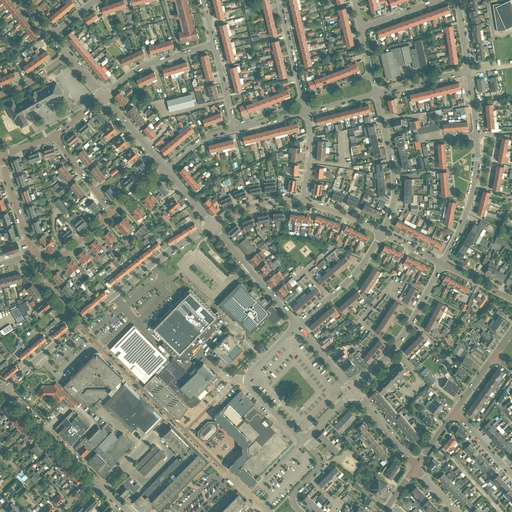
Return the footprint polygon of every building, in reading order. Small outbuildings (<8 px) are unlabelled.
[(70,9),(75,4),(71,0),(70,0),(66,4),(70,9)] [(188,4),(187,4),(186,1),(188,1),(187,0),(176,0),(180,13),(175,15),(176,17),(179,16),(179,18),(181,17),(184,31),(189,30),(189,32),(179,35),(181,42),(185,41),(188,40),(188,41),(199,38),(198,34),(197,35),(196,31),(197,31),(196,28),(194,28),(193,24),(192,25),(191,22),(193,22),(193,21),(191,22),(191,19),(192,18),(191,15),(192,14),(191,14),(190,11),(191,11),(190,11),(189,7),(188,7),(187,5),(188,4)] [(502,3),(493,5),(497,32),(506,30),(506,29),(511,26),(511,3),(510,0),(502,4),(502,3)] [(12,4),(7,8),(11,12),(12,13),(16,9),(12,4)] [(66,4),(60,9),(64,13),(70,9),(66,4)] [(442,8),(444,14),(450,12),(448,6),(442,8)] [(442,8),(436,10),(438,17),(444,14),(442,8)] [(20,14),(16,9),(12,13),(13,14),(16,18),(20,14)] [(60,9),(55,13),(59,18),(64,13),(60,9)] [(438,17),(436,10),(430,12),(432,19),(438,17)] [(94,12),(90,15),(94,21),(99,17),(94,12)] [(430,12),(424,14),(426,21),(432,19),(430,12)] [(59,18),(55,13),(50,18),(54,22),(59,18)] [(19,22),(20,23),(25,20),(20,14),(16,18),(19,22)] [(426,21),(424,14),(418,16),(420,23),(426,21)] [(90,15),(85,18),(89,24),(94,21),(90,15)] [(418,16),(412,18),(415,25),(420,23),(418,16)] [(415,25),(412,18),(406,20),(409,27),(415,25)] [(29,25),(25,20),(20,23),(21,25),(25,29),(29,25)] [(409,27),(406,20),(400,22),(403,29),(409,27)] [(400,22),(395,25),(397,31),(403,29),(400,22)] [(228,30),(226,24),(219,26),(221,32),(228,30)] [(29,25),(25,29),(28,33),(29,34),(33,30),(29,25)] [(397,31),(395,25),(389,27),(391,33),(397,31)] [(389,27),(383,29),(385,35),(391,33),(389,27)] [(385,35),(383,29),(377,31),(379,38),(385,35)] [(33,30),(29,34),(30,35),(34,39),(38,36),(33,30)] [(70,41),(75,36),(71,32),(66,36),(70,41)] [(75,36),(70,41),(74,45),(79,41),(75,36)] [(386,79),(394,77),(401,75),(400,75),(398,65),(402,64),(403,65),(403,64),(412,62),(414,68),(420,66),(420,68),(427,66),(421,39),(414,41),(415,48),(409,49),(408,45),(390,49),(391,51),(380,53),(380,54),(381,54),(387,78),(386,78),(386,79)] [(83,45),(79,41),(74,45),(77,50),(83,45)] [(157,52),(155,45),(149,47),(148,44),(145,45),(147,50),(150,49),(151,54),(157,52)] [(87,50),(83,45),(77,50),(81,54),(87,50)] [(310,46),(301,48),(302,54),(309,52),(308,48),(311,48),(310,46)] [(137,52),(140,59),(146,56),(142,49),(137,52)] [(90,54),(87,50),(81,54),(85,59),(90,54)] [(45,51),(41,54),(39,55),(43,60),(49,56),(45,51)] [(137,52),(132,54),(135,61),(140,59),(137,52)] [(480,63),(488,61),(487,59),(486,58),(485,58),(485,52),(477,53),(478,59),(479,59),(480,63)] [(90,54),(85,59),(89,63),(94,59),(90,54)] [(132,54),(126,57),(129,64),(135,61),(132,54)] [(38,56),(34,59),(38,64),(43,60),(39,55),(38,56)] [(235,61),(234,55),(227,56),(228,63),(235,61)] [(129,64),(126,57),(121,60),(124,66),(129,64)] [(311,59),(304,60),(305,67),(312,65),(312,62),(314,61),(314,60),(313,58),(311,59)] [(38,64),(34,59),(30,62),(28,63),(32,68),(38,64)] [(98,63),(94,59),(89,63),(92,68),(98,63)] [(186,62),(180,64),(183,71),(183,73),(189,71),(189,69),(186,62)] [(32,68),(28,63),(27,64),(23,67),(26,72),(32,68)] [(98,63),(92,68),(96,72),(102,68),(98,63)] [(356,63),(350,66),(353,73),(359,71),(356,63)] [(180,64),(174,65),(177,72),(177,75),(183,73),(183,71),(180,64)] [(174,65),(169,67),(171,74),(172,77),(173,77),(173,78),(178,76),(177,75),(177,72),(174,65)] [(350,67),(344,69),(347,76),(352,73),(353,73),(350,66),(349,66),(350,67)] [(169,67),(162,69),(165,76),(171,74),(169,67)] [(102,68),(96,72),(100,77),(105,72),(102,68)] [(334,70),(333,70),(331,71),(332,73),(335,80),(341,78),(338,71),(337,69),(334,70)] [(347,76),(344,69),(338,71),(341,78),(347,76)] [(109,77),(105,72),(100,77),(104,81),(109,77)] [(154,72),(148,75),(151,81),(157,78),(154,72)] [(13,73),(8,75),(7,75),(9,81),(16,78),(13,73)] [(332,73),(326,75),(329,82),(335,80),(332,73)] [(5,76),(0,78),(3,84),(9,81),(7,75),(5,76)] [(148,75),(143,77),(146,84),(151,81),(148,75)] [(326,75),(320,78),(323,84),(329,82),(326,75)] [(146,84),(143,77),(137,80),(140,86),(146,84)] [(323,84),(320,78),(315,80),(314,79),(316,86),(317,86),(317,87),(323,84)] [(316,86),(314,79),(308,81),(310,89),(316,86)] [(18,102),(19,103),(15,105),(13,102),(5,106),(6,107),(9,113),(13,120),(16,125),(19,124),(21,128),(28,124),(22,114),(36,107),(41,105),(41,104),(54,97),(55,98),(62,94),(56,83),(49,87),(48,85),(35,92),(34,91),(28,95),(29,96),(18,102)] [(459,83),(452,84),(454,91),(456,90),(457,93),(461,92),(459,83)] [(210,92),(216,91),(215,84),(208,86),(210,92)] [(281,91),(282,92),(284,98),(290,96),(287,89),(281,91)] [(218,97),(216,91),(210,92),(211,99),(218,97)] [(119,101),(124,97),(120,92),(115,96),(119,101)] [(284,98),(282,92),(276,94),(278,101),(284,99),(284,98)] [(278,101),(276,94),(270,96),(272,103),(278,101)] [(167,101),(170,111),(194,105),(192,95),(167,101)] [(270,96),(264,99),(266,105),(272,103),(270,96)] [(71,109),(64,97),(61,98),(68,110),(71,109)] [(124,97),(119,101),(123,106),(128,102),(124,97)] [(266,105),(264,99),(258,101),(260,107),(266,105)] [(258,101),(252,103),(254,110),(260,107),(258,101)] [(252,103),(246,105),(248,112),(249,112),(254,110),(252,103)] [(248,112),(246,105),(246,104),(239,107),(242,114),(248,112)] [(369,105),(362,107),(364,114),(370,112),(369,105)] [(132,116),(138,111),(133,106),(128,111),(132,116)] [(364,114),(362,107),(356,109),(357,115),(364,114)] [(357,115),(356,109),(349,110),(351,117),(357,115)] [(349,110),(342,112),(344,119),(351,117),(349,110)] [(98,120),(104,115),(100,111),(94,116),(92,117),(94,120),(97,118),(98,120)] [(142,116),(138,111),(132,116),(136,121),(142,116)] [(428,112),(430,123),(436,122),(434,111),(428,112)] [(148,118),(150,121),(157,115),(155,112),(148,118)] [(344,119),(342,112),(336,114),(338,120),(344,119)] [(221,113),(215,115),(217,122),(223,119),(221,113)] [(338,120),(336,114),(329,115),(331,122),(338,120)] [(104,115),(98,120),(100,121),(98,123),(100,125),(101,125),(107,120),(104,115)] [(217,122),(215,115),(209,117),(211,124),(217,122)] [(331,122),(329,115),(323,117),(324,123),(331,122)] [(146,121),(142,116),(136,121),(141,126),(146,121)] [(211,124),(209,117),(203,119),(205,126),(211,124)] [(324,123),(323,117),(316,119),(318,125),(324,123)] [(403,119),(393,122),(394,128),(405,126),(403,119)] [(410,122),(411,124),(411,127),(409,127),(409,130),(421,127),(419,120),(410,122)] [(86,123),(82,126),(90,135),(92,134),(89,130),(91,129),(86,123)] [(107,135),(114,128),(111,125),(109,127),(109,126),(104,129),(105,130),(104,131),(107,135)] [(147,134),(152,130),(148,125),(143,129),(147,134)] [(185,129),(189,135),(194,131),(189,125),(185,129)] [(366,135),(376,133),(374,125),(366,127),(367,131),(366,132),(366,135)] [(90,135),(82,126),(78,130),(83,135),(85,134),(88,137),(90,135)] [(359,130),(358,126),(349,129),(349,136),(354,135),(354,131),(359,130)] [(117,131),(114,128),(107,135),(110,138),(111,137),(111,138),(116,134),(115,133),(117,131)] [(189,135),(185,129),(180,133),(184,139),(189,135)] [(156,135),(152,130),(147,134),(152,139),(156,135)] [(398,146),(404,144),(408,143),(408,140),(404,141),(403,137),(407,136),(406,132),(399,134),(400,137),(396,138),(398,146)] [(75,133),(70,137),(76,143),(78,142),(77,141),(79,139),(75,133)] [(180,133),(175,137),(180,143),(184,139),(180,133)] [(366,135),(365,135),(366,138),(370,137),(371,142),(378,141),(376,133),(366,135)] [(180,143),(175,137),(173,135),(172,136),(171,137),(173,139),(170,141),(175,147),(180,143)] [(76,143),(70,137),(66,140),(71,146),(73,144),(74,145),(76,143)] [(118,147),(125,141),(122,137),(120,139),(119,139),(115,142),(116,143),(115,144),(118,147)] [(125,141),(118,147),(120,151),(121,150),(122,150),(126,147),(126,146),(128,144),(125,141)] [(167,144),(165,145),(170,151),(175,147),(170,141),(167,144)] [(378,141),(371,142),(367,143),(368,146),(369,150),(370,150),(379,148),(378,141)] [(216,150),(215,144),(209,145),(209,149),(206,150),(208,156),(211,155),(210,152),(216,150)] [(405,149),(404,144),(398,146),(400,153),(406,152),(410,151),(409,148),(405,149)] [(165,145),(164,146),(161,150),(165,155),(170,151),(165,145)] [(360,145),(356,146),(351,147),(352,154),(361,152),(360,145)] [(86,153),(80,158),(83,162),(89,157),(88,156),(92,152),(94,151),(93,148),(90,150),(88,153),(86,154),(86,153)] [(379,148),(373,150),(370,150),(370,153),(373,152),(374,157),(381,156),(379,148)] [(53,164),(48,149),(43,150),(46,158),(48,157),(49,158),(50,161),(51,165),(53,164)] [(86,154),(88,153),(86,151),(85,152),(83,149),(77,154),(80,158),(86,153),(86,154)] [(128,160),(136,153),(133,150),(131,152),(130,151),(126,155),(125,156),(128,160)] [(408,159),(406,152),(400,153),(401,161),(408,159)] [(136,153),(128,160),(131,163),(132,162),(133,163),(137,159),(136,159),(139,157),(136,153)] [(90,158),(89,157),(83,162),(87,166),(92,161),(91,160),(92,159),(91,157),(90,158)] [(13,166),(19,164),(18,162),(22,161),(21,158),(11,161),(13,166)] [(409,167),(408,159),(401,161),(403,169),(409,167)] [(142,170),(147,166),(143,162),(137,167),(139,168),(140,168),(142,170)] [(377,172),(384,171),(383,163),(374,164),(374,166),(373,166),(373,172),(377,172)] [(93,174),(99,170),(102,168),(98,164),(96,166),(90,170),(93,174)] [(59,175),(66,169),(63,165),(57,170),(59,172),(58,173),(59,175)] [(147,166),(142,170),(144,172),(141,174),(143,176),(150,170),(147,166)] [(99,170),(93,174),(96,178),(106,171),(108,169),(106,167),(104,168),(100,171),(99,170)] [(183,176),(188,172),(184,167),(179,171),(183,176)] [(113,176),(119,171),(117,168),(110,173),(112,176),(113,176)] [(66,169),(59,175),(61,177),(62,176),(64,178),(70,173),(66,169)] [(106,171),(96,178),(99,182),(105,178),(104,176),(108,173),(106,171)] [(192,177),(188,172),(183,176),(187,181),(192,177)] [(18,182),(24,180),(23,177),(27,176),(26,173),(16,177),(18,182)] [(70,173),(64,178),(62,179),(63,182),(65,180),(67,182),(73,177),(70,173)] [(129,178),(127,180),(132,186),(136,182),(130,176),(128,178),(129,178)] [(196,182),(192,177),(187,181),(191,186),(196,182)] [(132,186),(127,180),(125,181),(123,179),(121,181),(128,189),(132,186)] [(73,190),(79,185),(76,181),(70,186),(71,188),(70,188),(72,190),(73,190)] [(196,182),(191,186),(195,190),(200,187),(196,182)] [(160,192),(165,188),(162,184),(156,189),(157,191),(158,190),(160,192)] [(82,189),(79,185),(73,190),(74,192),(73,193),(75,195),(82,189)] [(108,196),(114,191),(112,189),(113,188),(111,186),(104,192),(108,196)] [(404,187),(404,194),(411,195),(413,195),(414,187),(411,186),(411,187),(404,187)] [(165,188),(160,192),(163,195),(162,195),(163,197),(169,192),(165,188)] [(243,188),(239,190),(242,198),(247,196),(243,188)] [(82,189),(75,195),(77,197),(77,196),(79,198),(85,193),(82,189)] [(242,198),(239,190),(233,192),(237,200),(242,198)] [(337,200),(340,192),(334,190),(331,199),(337,200)] [(114,191),(108,196),(111,200),(118,195),(116,193),(115,193),(114,191)] [(345,193),(340,192),(337,200),(342,202),(345,193)] [(229,193),(224,196),(228,204),(233,202),(230,195),(230,196),(229,193)] [(149,195),(146,197),(152,205),(155,202),(154,201),(155,201),(152,196),(151,197),(149,195)] [(350,205),(354,197),(349,195),(345,203),(350,205)] [(228,204),(224,196),(219,198),(220,200),(223,207),(228,204)] [(152,205),(146,197),(142,200),(144,203),(147,207),(148,207),(149,208),(152,205)] [(354,197),(350,205),(356,207),(359,199),(354,197)] [(69,210),(60,200),(59,198),(55,202),(64,214),(69,210)] [(207,210),(213,205),(213,204),(217,201),(215,198),(212,200),(210,198),(204,203),(208,208),(206,209),(207,210)] [(170,209),(178,202),(175,199),(172,201),(172,200),(168,204),(167,205),(170,209)] [(159,205),(155,209),(157,211),(159,209),(163,206),(158,201),(158,200),(156,202),(159,205)] [(92,210),(97,205),(94,201),(87,207),(89,209),(90,208),(92,210)] [(178,202),(170,209),(173,212),(174,211),(175,212),(179,208),(178,208),(181,206),(178,202)] [(366,202),(363,208),(362,210),(367,213),(370,207),(371,204),(366,202)] [(101,209),(97,205),(92,210),(93,212),(93,213),(94,215),(101,209)] [(213,205),(207,210),(212,215),(220,209),(217,206),(216,207),(213,205)] [(135,209),(141,217),(144,214),(143,213),(144,212),(141,208),(140,209),(138,206),(135,209)] [(370,207),(367,213),(373,216),(376,209),(370,207)] [(34,211),(28,213),(30,218),(37,215),(39,215),(38,212),(40,211),(39,209),(34,211)] [(141,217),(135,209),(131,212),(133,214),(133,215),(136,219),(137,219),(138,220),(141,217)] [(376,209),(373,216),(378,218),(381,212),(376,209)] [(321,224),(323,217),(316,215),(314,222),(321,224)] [(131,225),(127,221),(129,219),(126,216),(124,218),(120,222),(130,233),(133,231),(131,229),(132,228),(130,226),(131,225)] [(80,219),(78,221),(83,227),(87,223),(81,217),(80,218),(80,219)] [(329,219),(323,217),(321,224),(327,226),(329,219)] [(329,219),(327,226),(333,228),(335,221),(329,219)] [(250,229),(247,220),(242,222),(245,229),(247,228),(248,232),(251,231),(251,228),(250,229)] [(400,229),(403,223),(398,220),(395,226),(400,229)] [(83,227),(78,221),(76,223),(75,222),(73,224),(79,230),(83,227)] [(335,221),(333,228),(339,230),(341,223),(335,221)] [(130,233),(120,222),(116,225),(114,227),(116,230),(119,227),(125,234),(126,233),(128,235),(130,233)] [(188,228),(191,232),(197,228),(194,223),(191,225),(190,224),(188,225),(189,227),(188,228)] [(403,223),(400,229),(406,232),(409,226),(403,223)] [(480,235),(483,229),(485,226),(480,223),(478,225),(475,223),(471,230),(480,235)] [(140,228),(144,233),(145,234),(149,231),(143,225),(140,228)] [(236,225),(232,228),(237,234),(241,230),(236,225)] [(349,234),(352,228),(346,225),(343,232),(349,234)] [(66,232),(71,237),(75,234),(70,228),(68,226),(66,228),(68,231),(66,232)] [(415,229),(409,226),(406,232),(412,235),(415,229)] [(4,235),(13,232),(11,227),(5,229),(6,232),(3,233),(4,235)] [(191,232),(188,228),(186,229),(185,227),(183,229),(184,230),(181,232),(184,236),(191,232)] [(144,233),(140,228),(134,233),(138,238),(144,233)] [(237,234),(232,228),(228,232),(233,238),(235,236),(239,241),(242,239),(240,237),(237,234)] [(352,228),(349,234),(355,237),(358,231),(352,228)] [(420,231),(415,229),(412,235),(417,237),(420,231)] [(473,240),(476,242),(480,235),(471,230),(467,236),(473,240)] [(71,237),(66,232),(65,234),(62,231),(60,233),(62,235),(67,241),(71,237)] [(106,234),(112,241),(116,238),(112,233),(111,233),(109,231),(106,234)] [(358,231),(355,237),(361,240),(364,234),(358,231)] [(426,234),(420,231),(417,237),(423,240),(426,234)] [(176,235),(174,236),(177,241),(184,236),(181,232),(178,234),(177,233),(175,234),(176,235)] [(43,244),(46,241),(44,239),(47,237),(45,234),(38,239),(42,245),(43,244)] [(112,241),(106,234),(102,237),(104,239),(108,245),(112,241)] [(369,236),(364,234),(361,240),(366,243),(369,236)] [(431,237),(426,234),(423,240),(428,243),(431,237)] [(177,241),(174,236),(173,237),(172,236),(170,237),(171,238),(167,241),(170,245),(177,241)] [(467,236),(463,243),(469,246),(473,240),(467,236)] [(498,236),(495,242),(493,248),(498,253),(505,246),(507,243),(498,236)] [(51,237),(46,241),(43,244),(46,249),(50,246),(55,242),(51,237)] [(243,249),(251,243),(246,237),(238,244),(243,249)] [(431,237),(428,243),(434,246),(437,240),(431,237)] [(96,239),(92,242),(99,250),(103,247),(98,241),(98,242),(96,239)] [(437,240),(434,246),(440,249),(443,243),(437,240)] [(0,255),(1,255),(1,257),(19,251),(16,243),(7,246),(6,242),(2,244),(0,244),(0,255)] [(99,250),(92,242),(89,245),(91,248),(90,248),(95,253),(99,250)] [(151,247),(155,251),(161,246),(158,242),(155,244),(154,243),(152,245),(153,246),(151,247)] [(254,246),(251,243),(243,249),(248,254),(256,247),(255,245),(254,246)] [(463,243),(459,249),(468,255),(469,253),(466,251),(469,246),(463,243)] [(259,257),(265,252),(268,249),(264,244),(259,248),(261,250),(257,254),(256,253),(249,260),(252,263),(259,257)] [(388,253),(391,247),(385,244),(382,250),(388,253)] [(155,251),(151,247),(150,245),(147,247),(146,247),(143,250),(145,252),(148,256),(155,251)] [(50,246),(46,249),(50,254),(57,249),(55,246),(52,248),(50,246)] [(397,250),(391,247),(388,253),(393,256),(397,250)] [(468,255),(459,249),(455,256),(461,259),(464,254),(468,256),(468,255)] [(80,252),(87,260),(91,257),(86,252),(83,250),(80,252)] [(397,250),(393,256),(399,259),(402,253),(397,250)] [(87,260),(80,252),(77,255),(79,258),(78,258),(83,264),(87,260)] [(140,256),(139,257),(142,261),(148,256),(145,252),(142,254),(141,253),(139,254),(140,256)] [(266,253),(265,252),(259,257),(252,263),(254,266),(264,258),(263,258),(266,255),(265,253),(266,253)] [(345,256),(340,260),(346,267),(351,263),(348,260),(351,257),(350,256),(352,255),(347,253),(344,255),(345,256)] [(100,256),(97,259),(101,265),(105,262),(100,256)] [(410,265),(413,259),(408,256),(404,262),(410,265)] [(142,261),(139,257),(138,258),(137,257),(135,258),(136,259),(133,262),(136,266),(142,261)] [(260,273),(273,263),(268,258),(264,262),(265,264),(258,270),(260,273)] [(413,259),(410,265),(416,268),(419,262),(413,259)] [(71,260),(68,263),(74,271),(78,267),(74,262),(73,263),(71,260)] [(275,266),(277,268),(281,265),(277,260),(273,263),(275,266)] [(340,260),(336,264),(341,271),(346,267),(340,260)] [(136,266),(133,262),(130,264),(129,263),(127,264),(128,265),(127,266),(130,271),(136,266)] [(419,262),(416,268),(421,271),(424,264),(419,262)] [(491,276),(496,265),(490,262),(488,266),(489,266),(485,273),(488,274),(488,275),(490,277),(491,276)] [(74,271),(68,263),(65,266),(67,268),(66,269),(70,274),(74,271)] [(273,263),(260,273),(263,277),(271,270),(273,269),(272,268),(275,266),(273,263)] [(341,271),(336,264),(331,268),(337,275),(341,271)] [(430,267),(424,264),(421,271),(427,273),(430,267)] [(498,265),(496,265),(491,276),(496,279),(502,268),(501,267),(499,271),(495,270),(498,265)] [(123,269),(120,271),(124,276),(130,271),(127,266),(125,267),(124,266),(122,268),(123,269)] [(374,267),(370,273),(377,277),(381,272),(374,267)] [(94,274),(89,268),(85,271),(90,277),(94,274)] [(331,268),(327,272),(332,279),(337,275),(331,268)] [(502,268),(496,279),(502,281),(505,276),(505,275),(501,272),(503,268),(502,268)] [(269,284),(282,273),(280,270),(279,271),(276,273),(274,274),(267,281),(269,284)] [(286,270),(282,273),(269,284),(272,287),(280,281),(282,279),(281,279),(288,273),(286,270)] [(55,281),(60,277),(58,275),(61,273),(59,271),(52,277),(55,281)] [(124,276),(120,271),(118,274),(117,273),(115,274),(116,275),(114,276),(118,280),(124,276)] [(332,279),(327,272),(322,276),(327,283),(332,279)] [(370,273),(367,278),(374,282),(377,277),(370,273)] [(20,274),(14,275),(16,282),(23,280),(28,286),(30,284),(24,276),(21,277),(20,274)] [(14,275),(8,277),(10,284),(16,282),(14,275)] [(448,284),(451,278),(445,275),(442,281),(448,284)] [(118,280),(114,276),(113,277),(112,276),(110,278),(111,279),(108,281),(111,285),(118,280)] [(327,283),(322,276),(317,280),(323,287),(327,283)] [(8,277),(1,278),(3,286),(10,284),(8,277)] [(62,279),(60,277),(55,281),(59,285),(65,280),(63,278),(62,279)] [(278,294),(295,280),(292,277),(285,284),(286,285),(285,287),(283,285),(276,291),(278,294)] [(374,282),(367,278),(364,283),(371,287),(374,282)] [(451,278),(448,284),(454,287),(457,281),(451,278)] [(297,283),(295,280),(278,294),(281,298),(289,291),(290,290),(290,289),(293,287),(293,286),(297,283)] [(457,281),(454,287),(459,290),(462,284),(457,281)] [(65,293),(70,288),(68,286),(69,285),(67,283),(61,288),(65,293)] [(371,287),(364,283),(360,288),(367,293),(371,287)] [(30,294),(36,289),(32,284),(26,289),(30,294)] [(268,309),(267,309),(266,309),(265,311),(263,308),(268,303),(268,301),(264,297),(260,298),(260,296),(254,290),(252,290),(248,294),(246,292),(247,290),(247,289),(242,284),(240,284),(235,288),(235,290),(236,290),(227,299),(226,299),(225,299),(220,303),(220,305),(228,312),(230,312),(237,318),(235,321),(236,321),(235,322),(237,323),(240,325),(240,326),(251,337),(253,337),(267,323),(267,321),(263,317),(265,315),(266,317),(268,317),(271,314),(271,312),(268,309)] [(468,287),(462,284),(459,290),(465,293),(468,287)] [(411,286),(407,294),(415,298),(415,297),(416,297),(418,294),(417,293),(418,290),(420,291),(411,286)] [(316,287),(312,291),(317,297),(322,293),(316,287)] [(70,288),(65,293),(68,297),(74,292),(73,290),(72,291),(70,288)] [(40,294),(36,289),(30,294),(34,299),(40,294)] [(186,361),(220,327),(222,325),(221,325),(222,324),(222,325),(227,320),(217,311),(215,313),(190,289),(185,294),(182,297),(159,320),(160,320),(157,323),(156,323),(151,328),(165,341),(161,345),(174,357),(171,359),(173,361),(186,361)] [(102,300),(104,298),(108,295),(105,291),(102,293),(101,292),(99,294),(100,295),(99,296),(102,300)] [(312,291),(307,295),(312,301),(317,297),(312,291)] [(353,295),(359,301),(363,297),(358,291),(353,295)] [(475,302),(478,304),(478,305),(481,307),(487,298),(484,295),(484,296),(480,293),(479,293),(478,295),(475,299),(474,298),(475,295),(472,294),(468,304),(470,305),(472,306),(475,302)] [(415,298),(407,294),(405,298),(403,298),(402,301),(408,304),(412,306),(415,300),(414,299),(415,298)] [(307,295),(302,299),(308,305),(312,301),(307,295)] [(353,295),(348,299),(354,305),(359,301),(353,295)] [(99,296),(97,297),(96,296),(94,297),(95,299),(92,301),(96,305),(102,300),(99,296)] [(372,301),(367,297),(364,300),(367,303),(365,305),(368,308),(370,305),(369,304),(372,301)] [(92,301),(90,298),(88,301),(89,302),(87,303),(88,305),(86,306),(90,310),(96,305),(92,301)] [(302,299),(298,303),(303,309),(308,305),(302,299)] [(354,305),(348,299),(344,303),(349,309),(354,305)] [(392,305),(399,310),(402,305),(395,300),(392,305)] [(50,306),(46,302),(46,301),(40,306),(38,307),(34,310),(41,317),(44,315),(42,312),(44,311),(50,306)] [(17,306),(18,307),(22,313),(23,316),(28,314),(26,311),(30,309),(26,302),(17,306)] [(436,307),(443,311),(446,306),(439,302),(436,307)] [(303,309),(298,303),(293,307),(298,313),(303,309)] [(349,309),(344,303),(339,307),(344,314),(349,309)] [(268,317),(267,318),(273,325),(282,317),(272,305),(268,308),(267,309),(268,309),(271,312),(271,314),(268,317)] [(399,310),(392,305),(389,311),(396,315),(399,310)] [(86,306),(85,307),(84,306),(82,307),(83,309),(80,311),(83,315),(90,310),(86,306)] [(328,310),(334,316),(338,312),(333,306),(328,310)] [(17,307),(11,311),(18,323),(24,320),(17,307)] [(436,307),(433,313),(441,317),(443,311),(436,307)] [(328,310),(323,314),(329,320),(334,316),(328,310)] [(503,326),(507,320),(501,316),(503,314),(498,310),(496,313),(500,315),(496,321),(503,326)] [(389,311),(385,316),(392,320),(396,315),(389,311)] [(433,313),(430,318),(438,322),(441,317),(433,313)] [(53,322),(55,324),(57,322),(55,320),(50,314),(48,316),(53,322)] [(323,314),(319,318),(324,324),(329,320),(323,314)] [(385,316),(382,321),(389,325),(392,320),(385,316)] [(324,324),(319,318),(314,322),(320,328),(324,324)] [(430,318),(428,324),(435,327),(438,322),(430,318)] [(382,321),(378,326),(385,331),(389,325),(382,321)] [(503,326),(496,321),(492,326),(488,323),(486,326),(494,331),(496,329),(499,331),(503,326)] [(320,328),(314,322),(309,326),(315,332),(320,328)] [(347,327),(350,331),(350,332),(356,328),(352,323),(347,327)] [(65,324),(59,329),(62,333),(68,328),(65,324)] [(435,327),(428,324),(425,329),(432,333),(435,335),(438,329),(435,327)] [(130,329),(111,349),(113,351),(117,355),(136,374),(145,382),(155,371),(158,374),(169,363),(170,361),(168,358),(165,356),(141,332),(134,325),(133,325),(130,329)] [(385,331),(378,326),(375,331),(382,336),(385,331)] [(57,327),(54,329),(55,332),(52,334),(56,338),(62,333),(59,329),(57,327)] [(474,332),(475,330),(473,328),(469,332),(476,338),(478,336),(474,332)] [(484,337),(493,343),(496,340),(487,333),(483,330),(480,334),(484,337)] [(213,349),(218,354),(228,364),(243,349),(232,338),(233,335),(234,336),(234,335),(229,333),(213,349)] [(324,348),(333,341),(331,339),(333,338),(330,334),(320,342),(324,348)] [(417,338),(423,344),(427,340),(422,334),(417,338)] [(35,339),(36,340),(40,345),(48,338),(46,335),(44,337),(42,335),(39,338),(38,336),(35,339)] [(430,336),(428,338),(435,344),(436,342),(430,336)] [(463,342),(462,343),(460,346),(464,349),(466,347),(469,345),(469,344),(464,337),(461,339),(463,342)] [(493,343),(484,337),(481,341),(490,347),(493,343)] [(423,344),(417,338),(413,343),(419,348),(423,344)] [(460,346),(462,343),(460,341),(461,340),(459,339),(456,343),(458,344),(453,351),(459,355),(458,356),(460,358),(458,361),(457,361),(456,363),(460,365),(461,363),(467,368),(472,362),(465,357),(468,353),(464,349),(460,346)] [(40,345),(36,340),(35,342),(34,341),(32,342),(33,343),(30,345),(34,350),(40,345)] [(375,344),(382,350),(386,345),(383,343),(380,340),(375,344)] [(469,345),(473,347),(483,354),(486,351),(475,344),(471,340),(469,344),(469,345)] [(419,348),(413,343),(409,347),(415,353),(419,348)] [(382,350),(375,344),(371,349),(377,354),(382,350)] [(26,349),(25,350),(28,355),(34,350),(30,345),(28,348),(27,347),(25,348),(26,349)] [(415,353),(409,347),(404,351),(410,357),(415,353)] [(483,354),(473,347),(470,350),(481,358),(483,354)] [(28,355),(25,350),(24,350),(23,349),(21,350),(22,351),(20,352),(21,353),(18,356),(22,360),(28,355)] [(371,349),(367,353),(373,359),(377,354),(371,349)] [(341,353),(340,353),(335,358),(338,362),(341,360),(343,362),(348,357),(343,351),(341,353)] [(302,365),(306,362),(298,352),(294,355),(302,365)] [(368,366),(360,357),(357,354),(357,353),(353,356),(352,356),(356,361),(361,367),(362,367),(364,369),(368,366)] [(373,359),(367,353),(363,358),(369,363),(373,359)] [(72,378),(72,377),(64,386),(63,386),(82,405),(84,403),(88,407),(94,400),(96,402),(101,397),(106,402),(111,397),(110,396),(124,381),(123,378),(99,355),(95,359),(93,357),(72,378)] [(452,367),(454,365),(451,363),(453,361),(449,355),(445,358),(450,364),(449,366),(452,367)] [(356,361),(352,356),(349,359),(342,364),(344,365),(342,367),(345,370),(350,365),(356,361)] [(416,363),(411,358),(409,360),(416,368),(421,363),(418,360),(416,363)] [(186,361),(173,361),(158,375),(190,406),(192,406),(193,405),(194,405),(195,404),(196,403),(197,403),(197,402),(200,399),(201,401),(201,400),(197,396),(216,376),(203,363),(197,369),(195,367),(196,366),(194,368),(186,361)] [(356,361),(350,365),(356,372),(359,370),(361,367),(356,361)] [(372,387),(370,389),(370,390),(370,389),(371,390),(370,391),(372,393),(370,395),(371,397),(392,422),(394,420),(412,442),(415,440),(416,439),(418,438),(419,439),(421,437),(420,436),(421,434),(423,433),(421,431),(418,434),(414,429),(417,426),(414,422),(411,425),(407,420),(410,418),(408,416),(406,414),(404,416),(402,414),(402,413),(402,412),(401,411),(398,413),(394,409),(397,406),(396,406),(395,404),(393,402),(391,405),(389,402),(392,400),(390,398),(387,400),(383,396),(387,393),(385,391),(389,388),(391,390),(392,390),(393,388),(395,386),(392,384),(397,379),(399,382),(403,378),(400,376),(405,371),(407,374),(411,371),(406,366),(404,367),(402,364),(403,363),(401,361),(396,366),(392,370),(388,374),(384,378),(379,383),(375,387),(374,388),(373,386),(372,387)] [(9,370),(12,374),(18,369),(15,365),(12,368),(11,366),(9,368),(10,369),(9,370)] [(350,365),(345,370),(351,377),(355,373),(356,372),(350,365)] [(261,366),(256,371),(260,375),(265,371),(261,366)] [(459,380),(460,378),(461,379),(465,373),(458,368),(457,369),(455,367),(453,371),(455,373),(454,374),(457,376),(456,377),(456,379),(457,380),(459,380)] [(495,372),(502,376),(504,373),(498,368),(495,372)] [(12,374),(9,370),(7,372),(6,371),(4,372),(5,373),(2,375),(6,379),(12,374)] [(324,370),(319,374),(326,383),(330,379),(324,370)] [(423,376),(432,385),(436,381),(428,372),(423,376)] [(495,372),(493,376),(501,382),(501,381),(499,380),(502,376),(495,372)] [(150,390),(160,380),(155,374),(145,385),(150,390)] [(493,376),(490,379),(499,385),(501,382),(493,376)] [(316,381),(322,388),(325,386),(319,378),(316,381)] [(499,385),(490,379),(488,383),(496,389),(499,385)] [(160,380),(150,390),(155,395),(165,385),(160,380)] [(266,384),(274,392),(279,389),(270,380),(266,384)] [(445,384),(456,392),(459,388),(448,380),(445,384)] [(126,382),(111,397),(106,402),(105,403),(104,404),(114,415),(136,392),(126,382)] [(77,404),(61,389),(62,388),(57,383),(54,386),(53,386),(64,397),(74,407),(77,404)] [(496,389),(488,383),(485,387),(491,391),(493,393),(496,389)] [(456,392),(445,384),(442,388),(454,396),(456,392)] [(54,386),(44,386),(43,385),(40,388),(41,389),(38,393),(39,395),(41,397),(44,398),(46,396),(54,396),(60,401),(64,397),(53,386),(54,386)] [(170,390),(165,385),(155,395),(160,400),(170,390)] [(491,391),(485,387),(482,390),(489,395),(491,391)] [(189,408),(170,390),(160,400),(171,410),(180,416),(186,410),(189,408)] [(482,390),(480,394),(486,399),(489,395),(482,390)] [(240,391),(218,413),(218,417),(246,445),(246,453),(239,460),(234,465),(234,467),(236,467),(243,475),(251,483),(254,481),(254,480),(255,482),(255,483),(262,476),(260,474),(289,445),(287,443),(290,439),(273,423),(261,435),(242,416),(254,404),(240,391)] [(136,392),(114,415),(125,425),(145,404),(142,400),(143,399),(136,392)] [(486,399),(480,394),(477,398),(486,404),(488,400),(486,399)] [(436,395),(433,398),(435,400),(432,404),(440,410),(443,406),(439,402),(441,400),(436,395)] [(477,398),(475,401),(483,407),(486,404),(477,398)] [(440,410),(432,404),(430,406),(427,403),(425,406),(420,401),(418,403),(422,409),(427,413),(427,414),(431,410),(436,414),(440,410)] [(475,401),(472,405),(481,411),(483,407),(475,401)] [(307,403),(299,412),(302,416),(311,406),(307,403)] [(0,417),(1,416),(9,408),(5,405),(3,407),(0,404),(0,410),(2,412),(0,414),(0,417)] [(53,404),(43,414),(49,420),(59,410),(53,404)] [(135,422),(149,408),(145,404),(125,425),(132,432),(138,425),(135,422)] [(481,411),(472,405),(470,409),(478,415),(481,411)] [(12,412),(9,408),(1,416),(3,417),(5,415),(7,417),(12,412)] [(152,411),(149,408),(135,422),(138,425),(152,411)] [(427,413),(422,409),(420,411),(423,413),(418,418),(421,420),(428,425),(432,420),(425,415),(426,414),(427,413)] [(478,415),(470,409),(467,412),(475,418),(478,415)] [(349,410),(344,415),(351,422),(356,417),(349,410)] [(74,442),(90,426),(78,414),(78,415),(74,411),(74,412),(72,412),(72,411),(67,417),(66,417),(62,421),(56,427),(57,427),(57,429),(57,430),(59,432),(58,432),(66,440),(66,439),(67,440),(69,441),(69,442),(72,444),(74,442)] [(152,411),(138,425),(147,433),(150,429),(149,428),(159,417),(152,411)] [(11,428),(19,419),(16,415),(10,421),(12,423),(9,426),(11,428)] [(351,422),(344,415),(339,420),(346,427),(351,422)] [(483,419),(482,418),(478,422),(473,426),(477,429),(480,424),(483,419)] [(19,419),(11,428),(12,429),(15,426),(17,428),(22,422),(19,419)] [(346,427),(339,420),(334,425),(343,434),(345,432),(344,431),(343,430),(346,427)] [(19,430),(17,431),(16,433),(17,434),(26,425),(22,422),(17,428),(19,430)] [(492,425),(491,425),(488,422),(483,427),(486,431),(492,425)] [(492,425),(486,431),(489,434),(496,427),(495,426),(497,423),(496,422),(493,424),(491,425),(492,425)] [(207,425),(206,424),(200,430),(201,431),(200,432),(200,436),(203,439),(207,439),(216,430),(216,426),(213,423),(209,423),(207,425)] [(358,436),(366,429),(362,424),(356,428),(360,432),(359,433),(358,433),(357,434),(358,436)] [(19,435),(22,432),(24,434),(29,429),(26,425),(17,434),(19,435)] [(78,451),(100,428),(98,426),(87,437),(86,436),(83,440),(81,438),(80,440),(81,441),(75,448),(78,451)] [(499,431),(496,427),(489,434),(492,437),(499,431)] [(97,447),(109,434),(103,428),(101,429),(100,428),(78,451),(84,457),(90,451),(89,451),(91,449),(93,451),(94,450),(97,447)] [(177,458),(144,492),(134,501),(134,502),(145,511),(152,506),(152,505),(151,504),(153,502),(156,505),(160,508),(165,503),(176,492),(205,462),(205,461),(204,460),(204,459),(201,456),(199,456),(198,455),(198,453),(195,451),(194,451),(194,450),(191,448),(171,428),(170,428),(169,430),(168,429),(167,431),(161,438),(169,445),(170,444),(180,454),(181,454),(183,456),(179,460),(177,458)] [(458,428),(455,433),(461,437),(463,435),(464,436),(466,433),(465,432),(458,428)] [(29,429),(24,434),(26,436),(24,438),(23,439),(24,441),(33,432),(29,429)] [(366,429),(358,436),(360,438),(361,437),(361,436),(362,435),(365,439),(371,434),(366,429)] [(502,434),(499,431),(492,437),(495,441),(502,434)] [(33,432),(24,441),(26,442),(27,441),(29,439),(31,441),(36,436),(33,432)] [(123,433),(118,438),(112,432),(109,434),(97,447),(114,464),(116,463),(115,462),(133,443),(123,433)] [(321,443),(326,437),(322,432),(316,438),(321,443)] [(371,434),(365,439),(362,441),(365,445),(367,447),(375,440),(371,434)] [(505,437),(502,434),(495,441),(497,444),(503,439),(505,437)] [(462,442),(463,444),(471,436),(469,435),(463,441),(460,439),(459,440),(460,440),(462,442)] [(451,436),(447,441),(453,446),(457,441),(451,436)] [(326,437),(321,443),(325,447),(331,441),(326,437)] [(503,439),(497,444),(500,447),(506,442),(503,439)] [(375,440),(367,447),(369,448),(370,447),(370,446),(371,446),(374,450),(380,445),(375,440)] [(335,445),(331,441),(325,447),(329,451),(335,445)] [(453,446),(447,441),(443,446),(449,451),(451,448),(456,452),(459,450),(458,449),(457,449),(456,448),(455,447),(453,446)] [(506,442),(500,447),(503,451),(509,446),(509,445),(511,444),(508,441),(506,442)] [(468,452),(473,447),(470,443),(465,448),(463,450),(465,453),(468,452)] [(31,455),(38,447),(35,444),(30,449),(32,451),(29,454),(31,455)] [(509,446),(503,451),(505,453),(507,454),(509,452),(511,449),(511,444),(509,445),(509,446)] [(340,450),(335,445),(329,451),(334,456),(340,450)] [(384,450),(380,445),(374,450),(377,453),(376,454),(374,455),(376,457),(384,450)] [(42,451),(38,447),(31,455),(32,457),(35,454),(37,456),(42,451)] [(96,453),(89,461),(92,464),(103,475),(108,471),(114,464),(97,447),(94,450),(96,452),(96,453)] [(476,450),(473,447),(468,452),(471,455),(476,450)] [(156,454),(161,459),(165,455),(160,449),(158,451),(156,454)] [(388,455),(384,450),(376,457),(377,459),(379,458),(379,457),(379,456),(383,460),(380,462),(383,466),(388,462),(385,458),(388,455)] [(476,450),(471,455),(474,458),(479,453),(476,450)] [(442,457),(447,462),(451,457),(448,453),(446,452),(442,457)] [(482,457),(479,453),(474,458),(476,461),(474,463),(475,464),(482,457)] [(156,454),(153,456),(151,458),(157,463),(161,459),(156,454)] [(42,466),(49,458),(46,455),(40,460),(43,462),(40,464),(42,466)] [(482,457),(475,464),(478,467),(485,460),(482,457)] [(53,462),(49,458),(42,466),(43,467),(46,465),(48,467),(53,462)] [(151,458),(149,460),(147,462),(153,468),(157,463),(151,458)] [(432,460),(427,466),(433,471),(440,463),(434,458),(432,460)] [(56,472),(65,464),(61,460),(56,466),(58,467),(56,469),(55,471),(56,472)] [(488,463),(485,460),(478,467),(481,470),(488,463)] [(389,468),(396,472),(400,465),(394,461),(389,468)] [(147,462),(145,464),(143,466),(144,468),(148,472),(153,468),(147,462)] [(491,467),(488,463),(481,470),(483,474),(484,473),(485,472),(491,467)] [(68,467),(65,464),(56,472),(58,474),(59,473),(59,472),(61,471),(63,472),(68,467)] [(148,472),(144,468),(143,466),(143,467),(141,469),(139,471),(144,476),(148,472)] [(331,470),(337,476),(342,472),(336,466),(331,470)] [(396,472),(389,468),(386,466),(381,472),(391,479),(396,472)] [(68,467),(63,472),(65,474),(63,476),(62,477),(63,479),(72,470),(68,467)] [(485,472),(484,473),(487,477),(494,470),(491,467),(485,472)] [(454,472),(443,482),(447,487),(452,482),(450,480),(452,478),(456,474),(460,470),(458,468),(454,472)] [(443,482),(454,472),(452,469),(445,476),(443,473),(439,478),(443,482)] [(72,470),(63,479),(65,481),(66,479),(68,477),(70,479),(75,474),(72,470)] [(337,476),(331,470),(327,475),(333,481),(337,476)] [(75,474),(70,479),(72,481),(70,483),(68,484),(70,486),(78,477),(75,474)] [(35,477),(33,475),(30,478),(36,483),(40,479),(36,476),(35,477)] [(333,481),(327,475),(323,479),(329,485),(333,481)] [(371,491),(379,496),(381,493),(381,494),(387,485),(388,483),(378,475),(373,482),(375,484),(372,488),(373,488),(371,491)] [(496,483),(501,478),(498,475),(495,478),(493,476),(488,480),(493,486),(494,485),(496,483)] [(137,483),(134,486),(130,481),(133,478),(130,476),(122,483),(116,489),(123,496),(129,490),(128,489),(129,489),(134,493),(141,486),(137,483)] [(462,480),(451,491),(455,495),(460,491),(458,489),(461,486),(468,479),(466,476),(462,480)] [(78,477),(70,486),(72,487),(73,486),(75,484),(77,486),(82,480),(78,477)] [(454,484),(452,482),(447,487),(451,491),(462,480),(460,478),(456,482),(454,484)] [(504,482),(501,478),(496,483),(494,485),(497,488),(504,482)] [(329,485),(323,479),(318,484),(324,490),(329,485)] [(504,482),(497,488),(500,491),(502,490),(507,485),(504,482)] [(360,491),(362,488),(355,483),(352,486),(360,491)] [(510,488),(507,485),(502,490),(504,493),(505,493),(510,488)] [(414,497),(421,491),(416,486),(407,495),(409,497),(412,495),(414,497)] [(59,493),(57,495),(52,490),(52,489),(50,487),(47,489),(55,497),(61,502),(64,499),(62,496),(61,495),(60,495),(59,493)] [(460,491),(455,495),(459,500),(464,495),(467,493),(471,489),(468,487),(462,493),(460,491)] [(505,493),(504,493),(503,494),(506,498),(511,492),(511,490),(510,488),(505,493)] [(52,497),(53,499),(52,500),(53,502),(54,503),(55,503),(57,506),(61,502),(55,497),(47,489),(45,491),(48,493),(50,492),(53,496),(52,497)] [(421,491),(414,497),(416,500),(412,504),(416,508),(422,502),(420,500),(425,495),(421,491)] [(176,493),(176,492),(165,503),(166,504),(168,504),(176,496),(176,493)] [(471,497),(468,500),(463,504),(468,509),(472,504),(470,502),(477,496),(475,493),(471,497)] [(245,500),(239,494),(225,508),(225,509),(222,511),(244,511),(252,505),(247,499),(245,500)] [(375,501),(364,494),(362,496),(366,499),(364,501),(372,506),(375,501)] [(92,495),(82,505),(85,508),(82,511),(87,511),(98,501),(92,495)] [(306,505),(312,499),(307,495),(302,501),(306,505)] [(464,495),(459,500),(463,504),(468,500),(464,495)] [(49,503),(44,499),(41,502),(45,507),(46,507),(50,511),(54,509),(52,506),(51,505),(50,505),(49,503)] [(316,503),(312,499),(306,505),(310,509),(316,503)] [(424,504),(422,502),(416,508),(418,510),(420,508),(421,510),(424,508),(426,510),(433,504),(429,499),(424,504)] [(11,511),(16,508),(14,505),(12,503),(5,510),(7,511),(11,511)] [(316,511),(321,508),(316,503),(310,509),(313,511),(316,511)]
